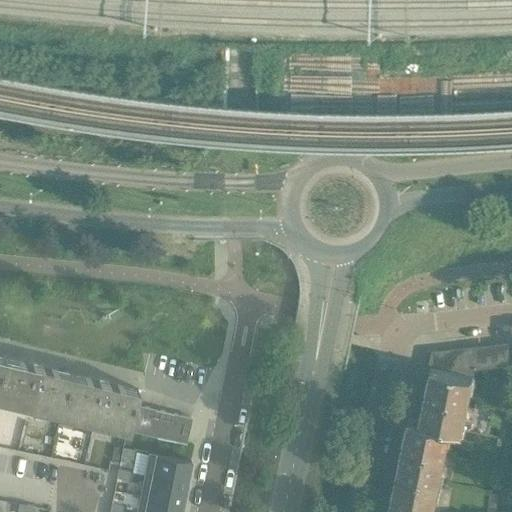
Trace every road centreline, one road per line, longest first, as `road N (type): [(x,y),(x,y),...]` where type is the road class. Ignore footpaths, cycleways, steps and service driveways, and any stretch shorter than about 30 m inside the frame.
road 1 (residential): [(360,511),(401,325),(511,314)]
road 2 (secondary): [(286,180),(174,179),(0,162)]
road 3 (secondary): [(0,207),(174,225),(284,225)]
road 4 (tertiary): [(284,511),(331,255)]
road 5 (secondary): [(511,157),(369,172)]
road 6 (secondary): [(380,203),(511,188)]
